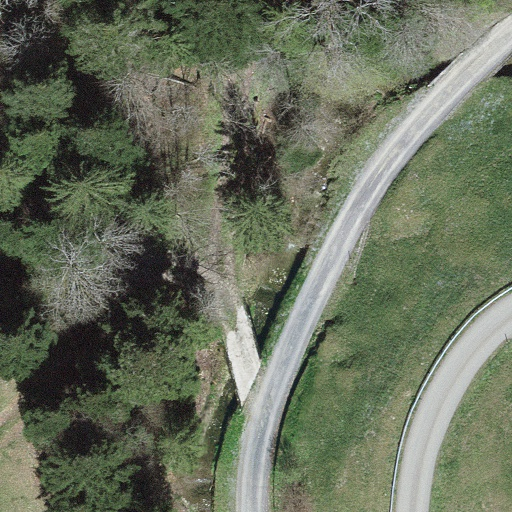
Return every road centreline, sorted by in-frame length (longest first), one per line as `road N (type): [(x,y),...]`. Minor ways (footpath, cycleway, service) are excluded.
road 1 (unclassified): [(242,511),(258,420),(366,190),(426,109),(511,31)]
road 2 (track): [(258,420),(216,295),(158,269),(108,307),(0,430)]
road 3 (track): [(411,511),(426,432),(444,388),(477,337),(511,310)]
